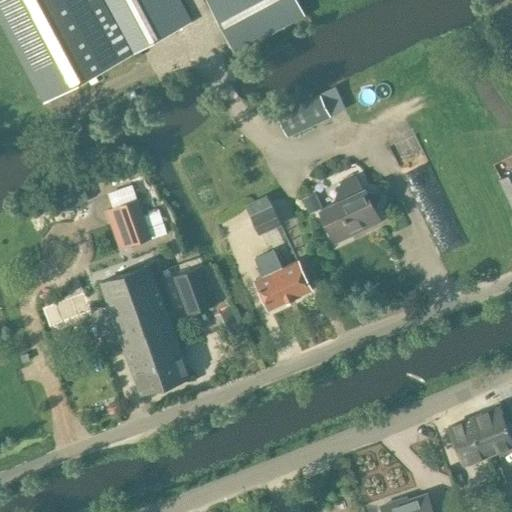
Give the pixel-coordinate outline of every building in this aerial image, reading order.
[(0,0),(0,8),(47,98),(190,22),(178,0),(0,0)] [(303,13),(296,0),(206,0),(234,50),(303,13)] [(321,94),(277,114),(287,136),(331,115),(321,94)] [(336,202),(321,209),(335,239),(352,232),(362,227),(363,229),(380,221),(374,208),(376,207),(380,195),(366,190),(365,188),(363,189),(362,189),(354,174),(340,182),(337,191),(339,192),(336,202)] [(85,199),(77,177),(59,183),(51,186),(59,209),(85,199)] [(130,244),(151,236),(137,198),(116,206),(130,244)] [(258,233),(280,223),(272,205),(250,215),(258,233)] [(297,259),(281,267),(273,249),(255,258),(264,275),(255,279),(269,308),(311,288),(297,259)] [(160,357),(179,350),(150,266),(101,283),(132,372),(161,361),(160,357)] [(188,315),(213,306),(200,269),(176,278),(188,315)] [(89,312),(81,294),(40,311),(47,328),(89,312)] [(237,315),(234,307),(222,312),(225,320),(237,315)] [(188,375),(179,350),(160,357),(161,361),(132,372),(139,393),(188,375)] [(474,416),(488,454),(511,444),(511,438),(500,406),(474,416)] [(463,463),(488,454),(474,416),(449,425),(463,463)] [(432,511),(426,494),(403,501),(402,498),(381,505),(383,511),(432,511)]
